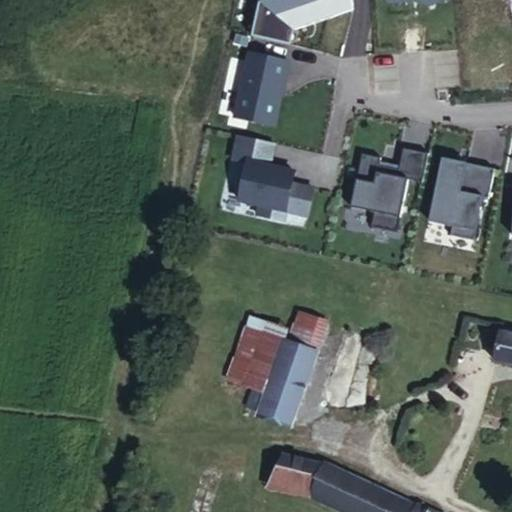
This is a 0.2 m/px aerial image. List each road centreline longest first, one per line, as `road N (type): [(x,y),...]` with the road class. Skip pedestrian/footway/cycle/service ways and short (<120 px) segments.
road 1 (residential): [(511,113),(352,96)]
road 2 (unknown): [(464,511),(339,449)]
